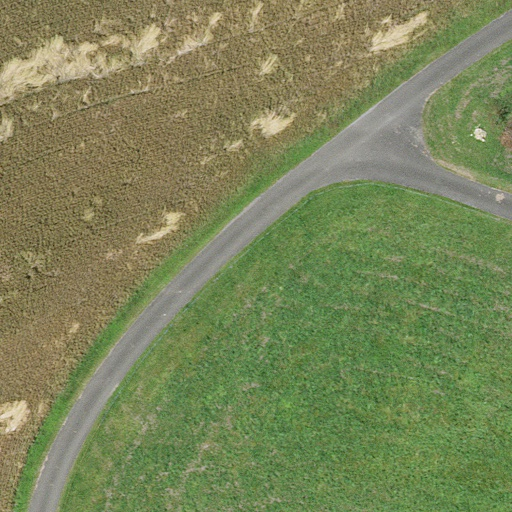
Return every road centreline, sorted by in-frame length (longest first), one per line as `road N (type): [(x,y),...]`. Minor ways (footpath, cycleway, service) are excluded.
road 1 (unclassified): [(47,511),(94,413),(162,328),(253,236),(370,143)]
road 2 (unclassified): [(370,143),(511,37)]
road 3 (unclassified): [(370,143),(416,180),(511,213)]
